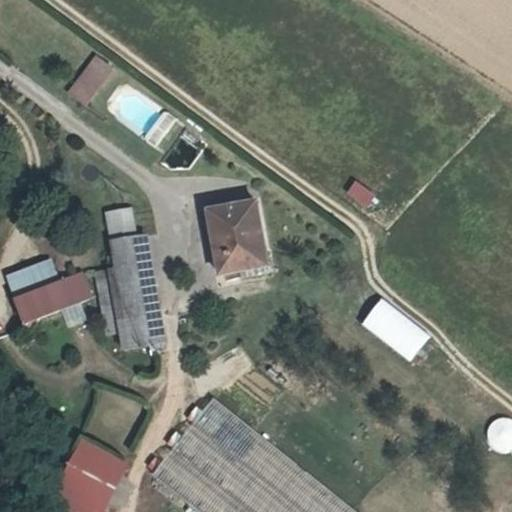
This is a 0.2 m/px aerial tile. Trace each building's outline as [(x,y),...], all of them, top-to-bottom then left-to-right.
[(114,72),(99,61),(84,82),(100,93),(114,72)] [(100,93),(84,82),(73,99),(88,109),(100,93)] [(363,210),(375,196),(355,180),(343,194),(363,210)] [(106,231),(134,228),(132,205),(103,207),(106,231)] [(267,271),(256,205),(211,211),(223,278),(267,271)] [(110,240),(118,276),(156,270),(148,235),(110,240)] [(58,277),(49,258),(4,276),(22,324),(93,299),(83,270),(58,277)] [(165,315),(156,270),(118,276),(123,322),(165,315)] [(358,324),(409,363),(430,336),(380,297),(358,324)] [(168,332),(165,315),(123,322),(129,353),(167,347),(164,335),(168,332)] [(511,417),(485,421),(490,453),(511,449),(511,417)] [(167,511),(332,511),(213,422),(153,501),(167,511)] [(102,511),(128,460),(81,435),(41,511),(102,511)]
